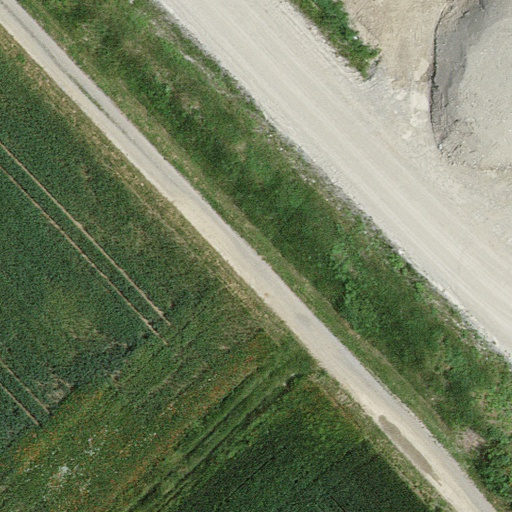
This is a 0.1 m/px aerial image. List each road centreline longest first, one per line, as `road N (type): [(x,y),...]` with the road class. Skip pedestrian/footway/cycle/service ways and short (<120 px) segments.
road 1 (track): [(0,0),(335,359)]
road 2 (track): [(231,0),(511,281)]
road 3 (track): [(335,359),(223,430),(138,511)]
road 4 (track): [(335,359),(476,511)]
